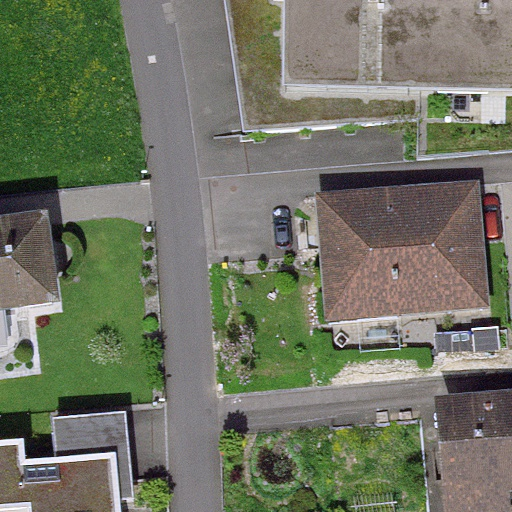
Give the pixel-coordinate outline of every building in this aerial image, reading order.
[(511,0),(284,0),(282,90),(511,96),(511,0)] [(473,190),(316,202),(326,320),(482,307),(473,190)] [(0,310),(50,304),(39,222),(0,227),(0,310)] [(511,401),(441,406),(448,511),(502,511),(500,488),(511,487),(511,401)] [(26,439),(0,441),(0,511),(114,511),(114,502),(126,501),(118,421),(54,427),(58,465),(29,468),(26,439)]
